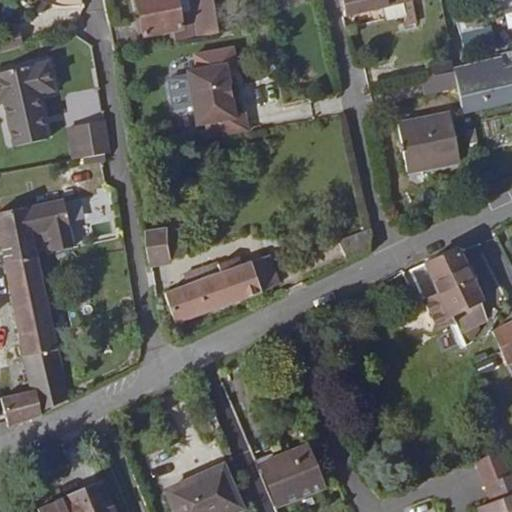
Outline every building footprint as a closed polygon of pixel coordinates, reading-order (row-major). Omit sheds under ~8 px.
[(176,0),(137,0),(145,36),(175,29),(182,28),(176,0)] [(212,0),(188,0),(193,26),(182,28),(175,29),(177,40),(218,31),(212,0)] [(385,9),(388,20),(414,15),(412,4),(385,9)] [(247,111),(237,113),(230,81),(228,69),(227,64),(237,62),(233,48),(194,56),(197,71),(187,72),(198,123),(208,121),(211,135),(250,127),(247,111)] [(502,57),(454,68),(463,114),(511,102),(511,67),(505,69),(502,57)] [(50,64),(0,75),(0,106),(5,106),(14,148),(48,141),(39,97),(56,94),(50,64)] [(424,78),(426,95),(457,91),(454,74),(424,78)] [(237,80),(230,81),(234,98),(240,96),(237,80)] [(450,113),(397,124),(408,173),(460,162),(450,113)] [(76,161),(110,154),(105,122),(69,129),(76,161)] [(71,162),(76,161),(69,129),(65,129),(71,162)] [(31,391),(1,398),(9,427),(42,415),(69,401),(59,351),(36,251),(33,236),(47,232),(51,247),(52,251),(74,247),(63,200),(27,208),(0,213),(0,243),(4,263),(23,357),(31,391)] [(164,231),(164,229),(147,232),(152,265),(170,262),(169,259),(164,231)] [(184,257),(179,229),(164,231),(169,259),(184,257)] [(371,230),(340,243),(348,260),(370,251),(372,233),(371,230)] [(33,236),(36,251),(51,247),(47,232),(33,236)] [(478,303),(482,301),(459,251),(425,264),(411,270),(437,331),(456,322),(460,334),(487,321),(478,303)] [(210,277),(165,293),(176,324),(262,293),(261,292),(279,283),(270,256),(251,263),(250,262),(242,265),(210,277)] [(239,257),(206,268),(210,277),(242,265),(239,257)] [(511,321),(493,332),(507,366),(511,363),(511,321)] [(307,446),(260,465),(277,506),(324,488),(307,446)] [(511,468),(505,451),(476,462),(485,487),(511,476),(511,468)] [(223,466),(166,490),(175,511),(232,511),(242,508),(223,466)] [(511,476),(485,487),(492,503),(511,495),(511,476)] [(115,511),(103,482),(38,510),(38,511),(115,511)] [(511,511),(511,495),(479,508),(480,511),(511,511)]
